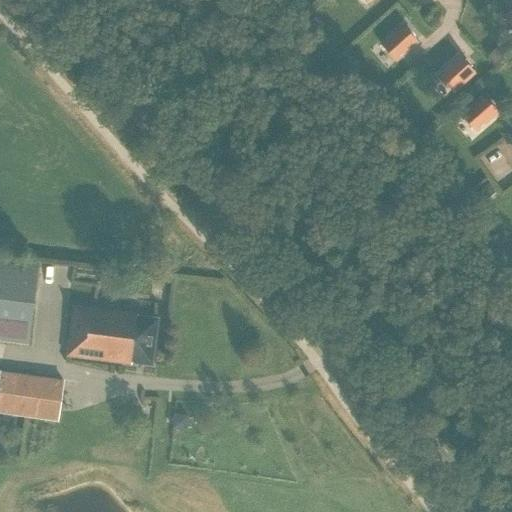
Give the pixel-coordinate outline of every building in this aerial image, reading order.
[(381,44),(396,60),(417,42),(402,25),(381,44)] [(474,72),(459,56),(438,75),(453,91),(474,72)] [(476,131),(497,112),(482,96),(461,114),(476,131)] [(37,262),(0,257),(0,338),(27,342),(37,262)] [(158,318),(111,312),(74,307),(68,353),(118,360),(117,369),(138,372),(140,362),(152,364),(158,318)] [(62,380),(17,374),(0,372),(0,410),(57,418),(62,380)] [(185,428),(187,416),(174,414),(173,427),(185,428)]
